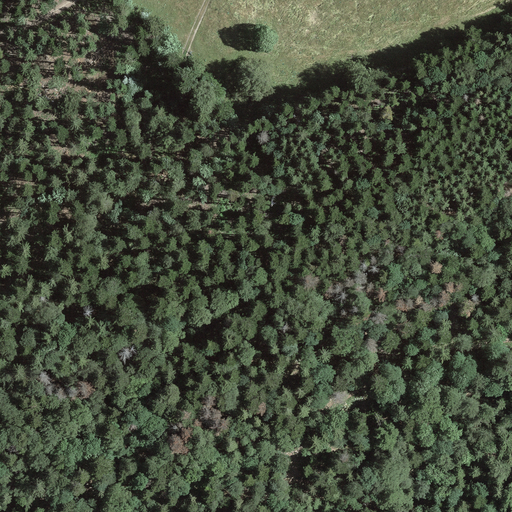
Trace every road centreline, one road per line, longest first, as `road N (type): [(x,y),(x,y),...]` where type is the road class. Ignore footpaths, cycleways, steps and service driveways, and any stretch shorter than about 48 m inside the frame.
road 1 (track): [(511,341),(363,388),(294,437),(234,464),(133,444),(0,469)]
road 2 (track): [(0,287),(101,215),(140,174),(207,0)]
